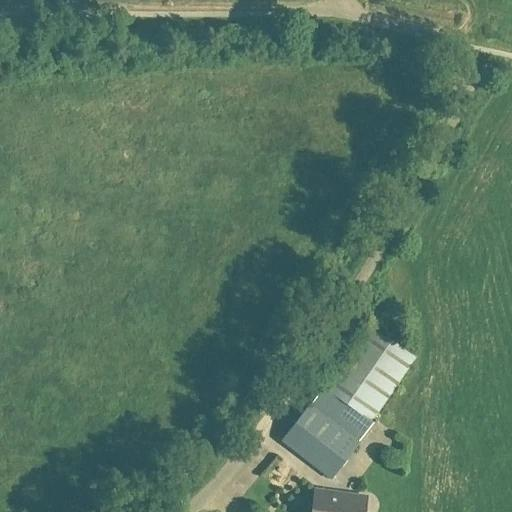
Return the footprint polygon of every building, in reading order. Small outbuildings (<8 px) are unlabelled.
[(365,323),(321,387),(371,421),(414,358),(365,323)] [(358,441),(310,404),(282,441),(330,478),(358,441)] [(342,411),(335,420),(352,431),(358,423),(342,411)] [(247,476),(260,460),(251,453),(238,469),(247,476)] [(288,484),(297,473),(282,460),(272,472),(288,484)] [(350,494),(314,490),(311,511),(363,511),(365,506),(349,503),(350,494)] [(222,491),(212,495),(218,511),(221,511),(229,509),(222,491)]
